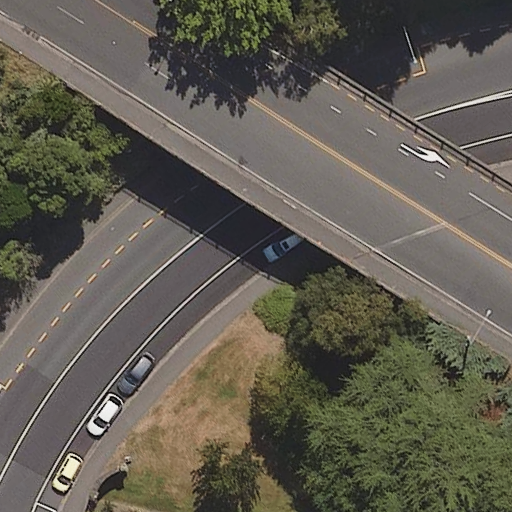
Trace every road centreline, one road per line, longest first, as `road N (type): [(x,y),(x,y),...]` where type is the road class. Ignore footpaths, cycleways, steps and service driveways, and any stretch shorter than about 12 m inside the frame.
road 1 (secondary): [(511,97),(355,142),(254,195),(164,263),(83,345),(0,481)]
road 2 (trunk): [(511,266),(90,0)]
